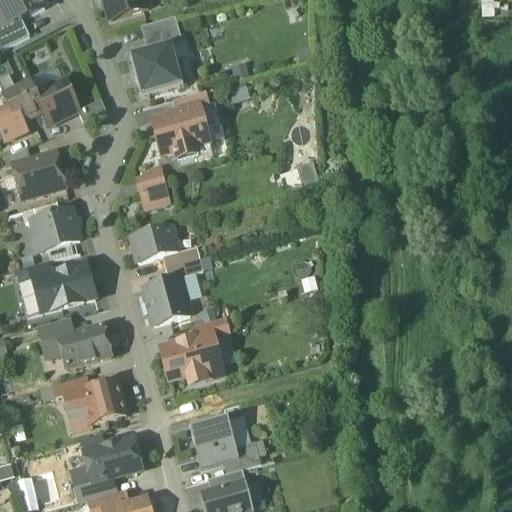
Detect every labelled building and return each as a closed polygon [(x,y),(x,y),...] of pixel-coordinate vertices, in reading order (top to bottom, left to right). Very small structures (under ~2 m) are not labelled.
[(45,13),(38,0),(2,0),(0,1),(0,18),(1,18),(7,30),(7,31),(22,24),(45,13)] [(102,0),(110,25),(149,14),(144,0),(102,0)] [(141,33),(147,56),(172,49),(173,50),(182,48),(176,23),(141,33)] [(0,33),(0,52),(1,55),(30,41),(22,24),(7,31),(7,30),(1,33),(0,33)] [(130,61),(141,103),(184,92),(173,50),(172,49),(147,56),(130,61)] [(313,64),(310,51),(295,55),(299,68),(313,64)] [(249,83),(246,68),(231,72),(235,87),(249,83)] [(0,84),(0,93),(3,99),(16,93),(10,80),(0,84)] [(64,84),(35,98),(43,117),(42,118),(48,130),(78,116),(64,84)] [(23,127),(42,118),(43,117),(35,98),(29,87),(16,93),(3,99),(9,113),(16,130),(23,127)] [(250,104),(246,92),(230,97),(233,109),(250,104)] [(173,106),(176,120),(210,111),(206,97),(173,106)] [(78,116),(83,128),(106,118),(101,105),(78,116)] [(177,157),(179,167),(197,162),(195,153),(225,144),(216,110),(210,111),(176,120),(153,127),(162,161),(177,157)] [(27,135),(23,127),(16,130),(9,113),(0,117),(0,137),(4,146),(27,135)] [(4,163),(7,173),(13,172),(12,171),(31,166),(28,153),(4,163)] [(13,172),(21,204),(66,192),(57,159),(31,166),(12,171),(13,172)] [(318,187),(313,167),(296,172),(302,192),(318,187)] [(137,185),(140,198),(165,192),(160,174),(143,179),(144,183),(137,185)] [(165,192),(140,198),(144,216),(169,209),(165,192)] [(22,216),(26,228),(32,226),(60,219),(57,207),(22,216)] [(30,243),(34,257),(47,254),(70,248),(80,245),(72,215),(60,219),(32,226),(36,242),(30,243)] [(131,242),(138,269),(178,258),(171,231),(131,242)] [(47,254),(50,267),(74,260),(70,248),(47,254)] [(163,262),(166,274),(200,265),(197,253),(163,262)] [(203,277),(200,265),(166,274),(169,286),(180,283),(195,279),(203,277)] [(16,276),(19,289),(33,285),(32,284),(53,278),(50,267),(16,276)] [(33,285),(37,300),(23,304),(27,321),(28,321),(28,322),(42,319),(96,304),(86,270),(53,278),(32,284),(33,285)] [(180,284),(186,307),(202,303),(195,279),(180,283),(180,284)] [(144,293),(155,331),(190,322),(186,307),(180,284),(144,293)] [(19,289),(23,304),(37,300),(33,285),(19,289)] [(325,312),(325,299),(303,305),(306,316),(325,312)] [(37,332),(42,350),(59,345),(58,343),(73,339),(69,324),(37,332)] [(191,334),(194,345),(213,341),(214,344),(229,339),(225,325),(191,334)] [(63,359),(67,374),(111,362),(103,331),(73,339),(58,343),(59,345),(63,359)] [(237,369),(229,339),(214,344),(222,373),(237,369)] [(188,382),(190,391),(207,387),(204,378),(222,373),(214,344),(213,341),(194,345),(161,354),(170,387),(188,382)] [(45,364),(63,359),(59,345),(42,350),(45,364)] [(204,378),(207,387),(208,389),(225,385),(222,373),(204,378)] [(52,390),(56,403),(63,401),(63,400),(90,393),(87,381),(52,390)] [(88,419),(90,430),(126,420),(126,418),(127,415),(125,407),(122,406),(117,386),(90,393),(63,400),(63,401),(68,417),(77,422),(88,419)] [(72,434),(90,430),(88,419),(77,422),(68,417),(72,434)] [(243,423),(228,427),(236,454),(251,450),(243,423)] [(191,437),(201,475),(223,469),(230,467),(239,465),(236,454),(228,427),(191,437)] [(81,445),(85,457),(105,452),(102,439),(81,445)] [(92,487),(93,488),(111,483),(141,475),(133,444),(105,452),(85,457),(84,457),(89,472),(92,487)] [(230,467),(233,479),(261,471),(255,449),(251,450),(236,454),(239,465),(230,467)] [(226,481),(233,479),(230,467),(223,469),(226,481)] [(11,469),(0,472),(0,486),(15,483),(11,469)] [(72,477),(76,491),(92,487),(89,472),(72,477)] [(208,486),(211,497),(246,488),(243,476),(226,481),(208,486)] [(81,508),(87,506),(115,498),(111,483),(93,488),(92,487),(76,491),(81,508)] [(199,500),(202,511),(252,511),(247,492),(246,488),(211,497),(199,500)] [(264,511),(259,489),(247,492),(252,511),(264,511)] [(126,496),(115,498),(87,506),(88,511),(108,511),(129,506),(126,496)]
